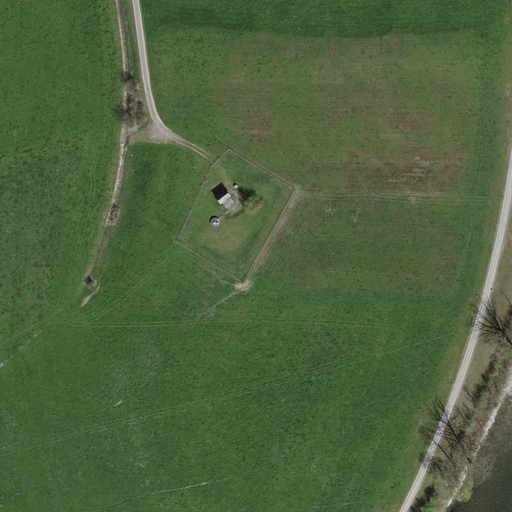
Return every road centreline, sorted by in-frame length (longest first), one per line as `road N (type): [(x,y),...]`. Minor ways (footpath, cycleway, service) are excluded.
road 1 (track): [(511,166),(464,367),(400,511)]
road 2 (track): [(135,0),(157,117),(214,161)]
